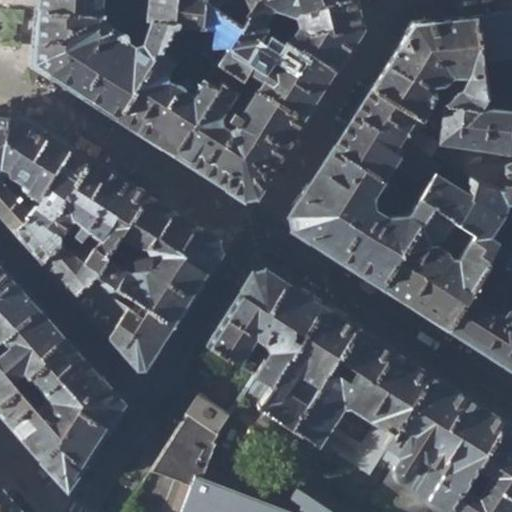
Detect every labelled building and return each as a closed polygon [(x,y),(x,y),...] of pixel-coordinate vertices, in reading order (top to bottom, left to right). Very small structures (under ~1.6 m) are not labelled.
[(35,0),(35,8),(99,15),(100,0),(146,0),(145,20),(174,26),(177,23),(189,25),(187,43),(210,57),(211,42),(212,28),(200,25),(203,0),(35,0)] [(303,118),(335,67),(289,39),(286,38),(279,53),(273,54),(262,48),(258,42),(259,36),(265,25),(263,23),(248,15),(240,27),(203,0),(200,25),(212,28),(211,42),(226,44),(214,60),(303,118)] [(203,0),(240,27),(248,15),(247,14),(250,9),(245,0),(203,0)] [(245,0),(250,9),(255,0),(245,0)] [(354,0),(255,0),(250,9),(247,14),(248,15),(263,23),(272,8),(296,15),(299,26),(289,39),(335,67),(361,28),(354,0)] [(35,8),(32,42),(33,42),(32,62),(48,72),(72,87),(117,116),(159,51),(171,31),(174,26),(145,20),(99,15),(35,8)] [(511,9),(474,14),(481,59),(483,60),(511,55),(511,9)] [(474,14),(411,19),(370,86),(420,118),(416,126),(436,139),(443,105),(481,107),(488,95),(483,60),(481,59),(474,14)] [(159,51),(172,59),(184,41),(184,40),(171,31),(159,51)] [(187,43),(184,41),(172,59),(159,51),(117,116),(159,144),(173,153),(215,86),(202,78),(213,60),(210,57),(187,43)] [(214,60),(213,60),(202,78),(215,86),(173,153),(225,187),(242,197),(254,195),(303,118),(214,60)] [(420,118),(370,86),(330,141),(380,173),(390,165),(404,143),(426,157),(430,151),(436,139),(416,126),(420,118)] [(511,110),(481,107),(443,105),(436,139),(430,151),(467,175),(503,191),(504,185),(511,185),(511,110)] [(0,215),(13,229),(28,214),(0,184),(0,172),(16,183),(18,188),(21,191),(26,193),(30,192),(37,197),(71,144),(28,115),(0,112),(0,215)] [(380,173),(330,141),(285,209),(289,224),(305,234),(378,280),(431,203),(417,189),(404,208),(384,211),(371,202),(368,190),(380,173)] [(404,143),(390,165),(423,185),(434,169),(436,171),(439,165),(426,157),(404,143)] [(94,273),(145,190),(71,144),(37,197),(28,214),(13,229),(72,295),(94,273)] [(467,192),(436,171),(434,169),(423,185),(417,189),(431,203),(451,217),(472,233),(470,238),(481,246),(477,253),(487,260),(491,256),(494,242),(488,233),(502,211),(502,201),(511,200),(511,185),(504,185),(503,191),(467,175),(464,182),(471,187),(467,192)] [(37,197),(30,192),(26,193),(21,191),(18,188),(16,183),(0,172),(0,184),(28,214),(37,197)] [(94,273),(169,327),(219,250),(217,236),(145,190),(94,273)] [(451,217),(431,203),(378,280),(445,327),(487,260),(477,253),(481,246),(469,238),(456,257),(448,257),(444,250),(435,245),(426,244),(425,239),(439,234),(451,217)] [(511,256),(511,234),(504,235),(504,241),(494,242),(491,256),(511,256)] [(487,260),(445,327),(496,360),(500,360),(511,366),(511,256),(491,256),(487,260)] [(0,338),(37,306),(0,265),(0,338)] [(251,274),(205,342),(223,353),(247,369),(252,362),(241,354),(254,333),(264,341),(269,348),(254,371),(257,373),(268,380),(318,301),(265,266),(251,274)] [(142,367),(169,327),(94,273),(72,295),(136,367),(142,367)] [(256,399),(292,423),(306,400),(287,387),(282,384),(298,363),(320,378),(354,324),(318,301),(268,380),(256,399)] [(0,396),(20,375),(15,368),(27,358),(32,363),(61,333),(37,306),(0,338),(0,343),(6,349),(0,354),(0,396)] [(343,399),(376,421),(362,442),(357,438),(344,458),(365,471),(377,451),(381,442),(426,370),(354,324),(320,378),(317,382),(306,400),(292,423),(291,424),(317,441),(324,445),(336,427),(332,425),(334,421),(331,418),(343,399)] [(101,376),(61,333),(32,363),(40,371),(49,382),(42,400),(28,384),(20,375),(0,396),(0,413),(40,458),(38,460),(65,492),(85,463),(82,461),(122,400),(101,376)] [(20,375),(28,384),(40,371),(32,363),(20,375)] [(317,382),(320,378),(298,363),(282,384),(287,387),(296,373),(302,372),(317,382)] [(441,511),(443,511),(445,510),(457,489),(461,484),(473,464),(503,418),(426,370),(381,442),(395,451),(365,501),(382,511),(383,511),(410,470),(413,463),(420,467),(435,477),(421,499),(441,511)] [(197,394),(185,411),(215,432),(227,414),(197,394)] [(376,421),(343,399),(331,418),(334,421),(357,438),(362,442),(376,421)] [(211,441),(215,432),(185,411),(148,469),(190,484),(178,511),(295,511),(203,475),(215,443),(211,441)] [(511,511),(511,424),(503,418),(473,464),(490,474),(477,494),(474,500),(457,489),(445,510),(447,511),(511,511)] [(344,458),(324,445),(317,441),(306,457),(314,462),(317,457),(336,469),(334,470),(357,484),(365,471),(344,458)] [(416,475),(420,467),(413,463),(410,470),(416,475)] [(461,484),(457,489),(474,500),(477,494),(461,484)] [(19,511),(0,488),(0,511),(19,511)]
